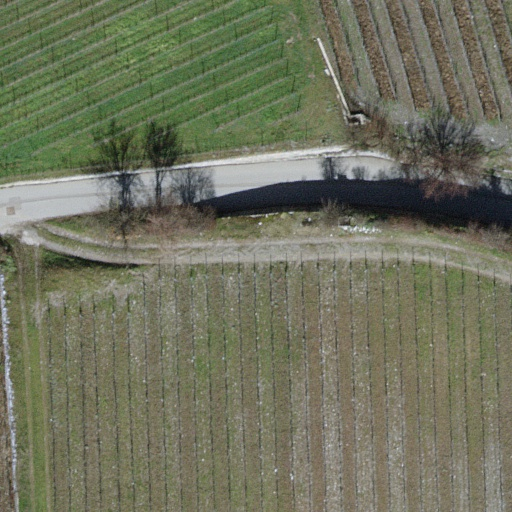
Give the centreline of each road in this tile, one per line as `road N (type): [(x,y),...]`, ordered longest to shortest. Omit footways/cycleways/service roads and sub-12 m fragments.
road 1 (track): [(31,511),(14,209),(43,232),(91,246),(150,253),(371,244),(443,251),(511,271)]
road 2 (unclassified): [(0,212),(296,178),(384,179),(511,201)]
